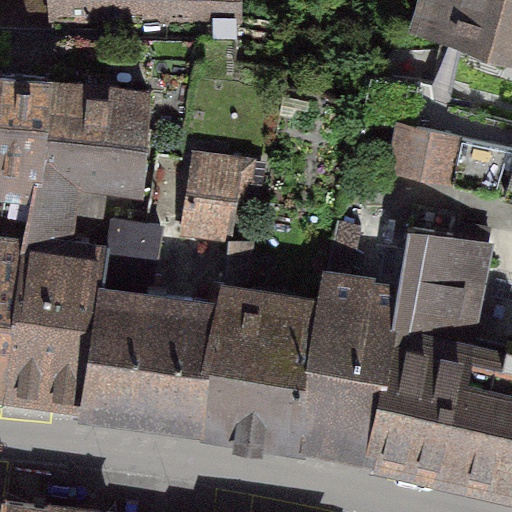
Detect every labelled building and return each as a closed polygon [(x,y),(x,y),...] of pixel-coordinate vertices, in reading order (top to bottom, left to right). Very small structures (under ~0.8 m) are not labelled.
[(47,0),(0,0),(0,29),(49,31),(47,0)] [(240,0),(52,0),(54,21),(240,19),(241,3),(240,0)] [(511,0),(425,0),(418,29),(511,58),(511,0)] [(5,72),(0,119),(0,182),(36,188),(51,78),(5,72)] [(152,90),(51,78),(36,188),(26,233),(70,240),(77,199),(95,199),(96,181),(143,190),(152,90)] [(459,133),(401,122),(390,167),(452,179),(459,133)] [(251,162),(198,155),(186,229),(232,234),(234,201),(245,202),(251,162)] [(114,216),(108,245),(85,404),(207,422),(227,291),(228,282),(218,281),(216,298),(152,292),(162,224),(114,216)] [(488,241),(412,225),(403,286),(375,448),(511,481),(511,349),(468,339),(488,241)] [(26,233),(25,240),(5,391),(85,404),(108,245),(70,240),(26,233)] [(25,240),(0,237),(0,390),(5,391),(25,240)] [(403,286),(327,275),(324,308),(306,438),(375,448),(403,286)] [(324,308),(227,291),(207,422),(306,438),(324,308)] [(48,511),(49,507),(6,499),(4,511),(48,511)]
